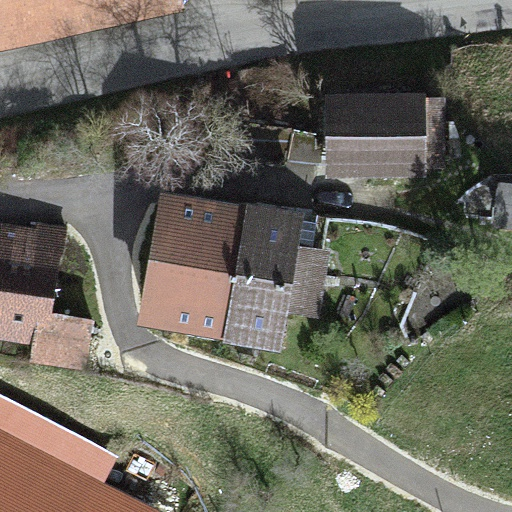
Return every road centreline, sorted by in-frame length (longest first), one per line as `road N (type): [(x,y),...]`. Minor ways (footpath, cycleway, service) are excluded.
road 1 (track): [(466,511),(267,410),(134,362),(109,327),(114,205)]
road 2 (tertiary): [(511,1),(227,40),(0,85)]
